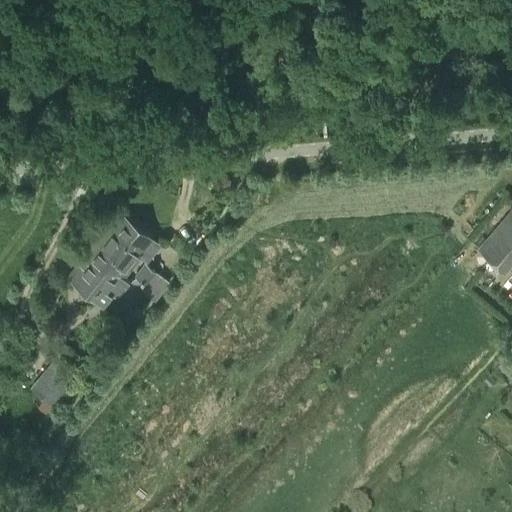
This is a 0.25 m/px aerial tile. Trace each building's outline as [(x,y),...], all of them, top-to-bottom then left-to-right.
[(511,209),(479,248),(504,269),(511,259),(511,209)] [(120,210),(96,240),(116,256),(114,259),(117,262),(114,266),(117,269),(116,270),(124,278),(141,256),(147,260),(160,242),(120,210)] [(96,240),(66,277),(102,304),(111,293),(118,298),(130,282),(124,278),(116,270),(117,269),(114,266),(117,262),(114,259),(116,256),(96,240)] [(130,281),(151,298),(155,300),(170,281),(167,278),(144,261),(134,275),(135,275),(130,281)] [(65,344),(51,360),(73,377),(85,361),(65,344)] [(52,405),(56,399),(61,402),(73,386),(69,383),(73,377),(51,360),(30,385),(41,395),(35,401),(46,412),(52,405)]
